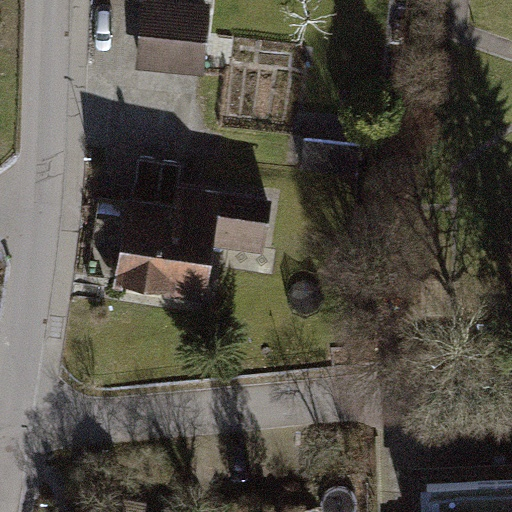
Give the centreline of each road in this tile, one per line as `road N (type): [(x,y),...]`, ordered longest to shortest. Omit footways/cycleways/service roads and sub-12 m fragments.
road 1 (residential): [(7,430),(386,401),(511,380)]
road 2 (residential): [(50,0),(37,216)]
road 3 (residential): [(37,216),(7,430)]
